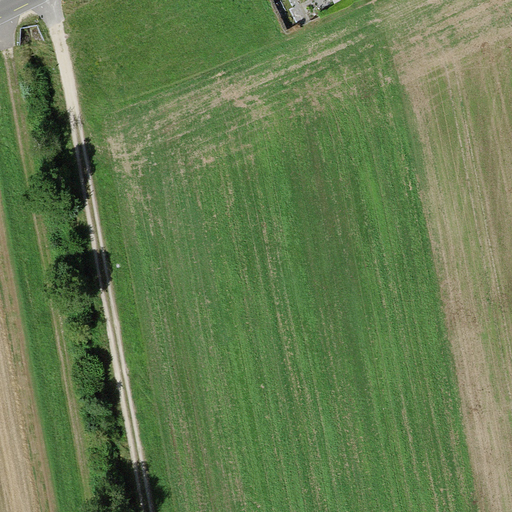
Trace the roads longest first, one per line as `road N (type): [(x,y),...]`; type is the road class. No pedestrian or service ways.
road 1 (track): [(48,0),(141,511)]
road 2 (track): [(0,29),(91,511)]
